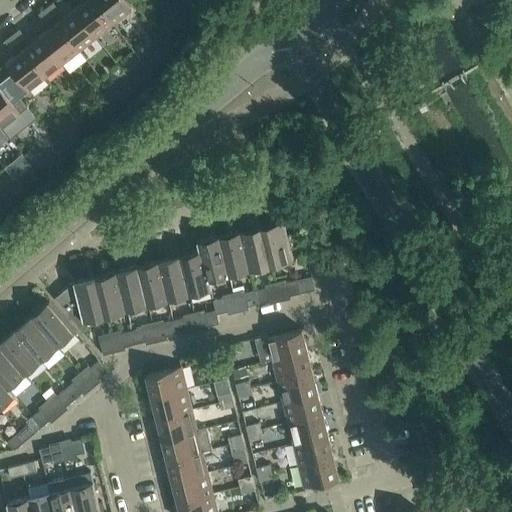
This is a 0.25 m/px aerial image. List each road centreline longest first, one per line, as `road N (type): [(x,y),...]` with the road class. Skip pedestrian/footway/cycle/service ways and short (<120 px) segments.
road 1 (residential): [(511,430),(309,73),(303,46)]
road 2 (residential): [(131,511),(101,392),(141,357),(324,308),(347,314)]
road 3 (tertiary): [(0,281),(269,53),(303,46)]
road 4 (residential): [(388,481),(347,314)]
road 5 (residential): [(272,511),(388,481)]
